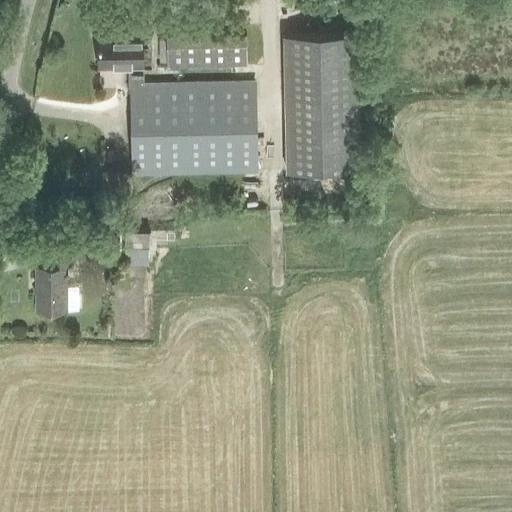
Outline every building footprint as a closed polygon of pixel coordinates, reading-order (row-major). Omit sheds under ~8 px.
[(132,88),(133,173),(257,170),(255,81),(144,83),(143,25),(98,26),(99,63),(129,63),(129,88),(132,88)] [(291,31),(291,168),(367,168),(367,31),(291,31)] [(247,64),(247,35),(247,33),(167,35),(167,65),(247,64)] [(89,254),(122,254),(122,234),(89,234),(89,254)] [(68,266),(74,266),(74,253),(54,253),(54,265),(38,265),(38,309),(68,309),(68,266)] [(140,262),(140,254),(130,254),(130,262),(140,262)]
